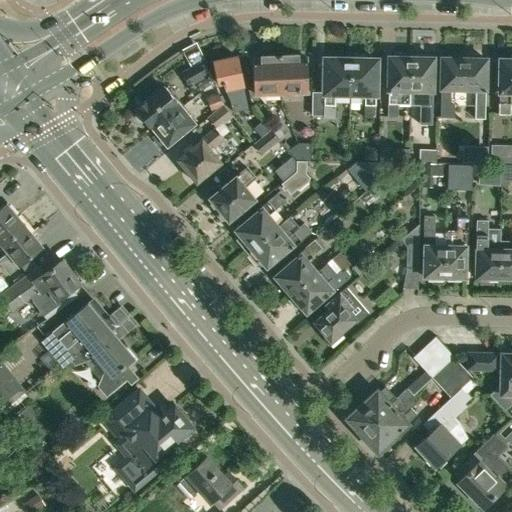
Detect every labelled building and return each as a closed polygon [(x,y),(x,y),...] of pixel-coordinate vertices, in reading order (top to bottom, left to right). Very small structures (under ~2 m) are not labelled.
[(351,55),(340,55),(340,54),(339,53),(338,52),(337,51),(336,51),(334,50),(331,50),(330,51),(329,51),(328,52),(327,53),(326,54),(326,56),(326,57),(326,58),(325,58),(324,92),(312,92),(312,113),(322,113),(322,117),(334,118),(335,92),(349,93),(351,55)] [(410,104),(411,54),(395,54),(395,56),(389,56),(388,116),(397,116),(398,104),(410,104)] [(432,121),(432,117),(433,57),(427,57),(427,54),(411,54),(410,104),(423,105),(422,121),(432,121)] [(254,94),(281,92),(279,55),(262,56),(262,59),(253,60),(254,94)] [(279,55),(281,92),(308,91),(307,57),(297,58),(297,55),(279,55)] [(366,59),(366,56),(351,55),(349,93),(364,93),(363,117),(375,117),(377,59),(366,59)] [(463,88),(464,55),(448,55),(448,57),(442,57),(440,117),(454,117),(455,104),(451,104),(451,88),(463,88)] [(464,55),(463,88),(476,88),(475,117),(485,118),(486,58),(480,58),(480,55),(464,55)] [(511,91),(511,55),(511,56),(510,59),(500,58),(499,113),(510,113),(511,92),(511,91)] [(230,98),(233,111),(248,108),(237,56),(214,61),(218,82),(223,81),(224,87),(225,87),(225,88),(230,98)] [(193,92),(201,87),(203,91),(213,82),(204,60),(182,72),(193,92)] [(176,97),(174,99),(164,86),(149,99),(148,98),(136,108),(137,110),(134,113),(135,117),(138,121),(142,122),(145,120),(154,130),(155,129),(154,128),(183,105),(176,97)] [(218,97),(210,100),(213,109),(221,106),(218,97)] [(188,116),(190,114),(183,105),(154,128),(155,129),(157,132),(152,136),(160,146),(165,142),(167,144),(194,123),(188,116)] [(231,115),(223,106),(211,116),(218,125),(231,115)] [(261,138),(272,129),(263,118),(252,127),(261,138)] [(196,182),(211,169),(221,161),(210,149),(223,137),(215,128),(177,159),(187,171),(187,175),(190,178),(193,179),(196,182)] [(272,129),(261,138),(254,143),(261,152),(279,138),(272,129)] [(489,160),(498,160),(498,143),(490,143),(490,145),(489,159),(489,160)] [(296,159),(305,159),(311,159),(311,145),(299,145),(290,151),(296,159)] [(448,145),(436,145),(436,148),(435,162),(447,162),(448,145)] [(364,149),(364,159),(377,160),(377,152),(378,147),(366,147),(364,147),(364,149)] [(417,162),(435,162),(436,148),(418,148),(417,162)] [(472,152),(471,162),(481,163),(487,164),(487,162),(487,161),(489,149),(473,148),(472,152)] [(305,159),(296,159),(296,170),(280,183),(289,194),(309,178),(304,172),(305,159)] [(469,163),(447,162),(447,189),(464,190),(464,182),(469,182),(469,163)] [(372,163),(372,174),(380,174),(383,174),(383,163),(372,163)] [(428,187),(433,187),(433,183),(433,176),(442,176),(443,164),(421,163),(421,173),(420,186),(428,187)] [(499,165),(477,164),(476,183),(498,184),(499,165)] [(228,221),(244,208),(255,199),(245,187),(256,178),(247,166),(209,198),(219,210),(218,212),(224,219),(226,219),(228,221)] [(247,252),(277,227),(267,215),(285,200),(278,191),(255,210),(256,212),(235,229),(241,236),(236,239),(247,252)] [(2,244),(24,225),(6,203),(0,207),(0,242),(2,244)] [(445,279),(446,230),(445,230),(445,231),(434,231),(435,215),(424,215),(423,245),(424,245),(424,276),(427,276),(427,278),(445,279)] [(465,277),(466,246),(467,246),(467,215),(456,215),(456,230),(446,230),(445,279),(461,279),(461,277),(465,277)] [(304,222),(297,228),(288,218),(277,227),(247,252),(257,263),(261,260),(266,266),(287,249),(288,251),(311,231),(304,222)] [(499,281),(500,241),(500,229),(487,229),(488,220),(476,219),(475,252),(476,252),(475,277),(479,277),(479,281),(499,281)] [(339,229),(331,220),(321,228),(329,237),(339,229)] [(419,267),(420,223),(401,240),(407,247),(407,267),(419,267)] [(0,262),(9,273),(19,265),(42,246),(24,225),(2,244),(6,249),(0,254),(0,262)] [(511,227),(511,241),(500,241),(499,281),(511,281),(511,227)] [(288,296),(317,271),(307,260),(322,247),(314,239),(294,256),(295,258),(274,276),(280,282),(278,284),(288,296)] [(360,274),(362,272),(370,266),(363,258),(352,266),(351,267),(354,270),(358,275),(360,274)] [(0,306),(7,301),(13,310),(36,293),(46,307),(80,282),(78,280),(80,278),(74,270),(72,272),(63,259),(44,272),(39,265),(0,293),(0,306)] [(317,271),(288,296),(298,308),(300,306),(306,312),(327,294),(328,295),(351,276),(343,267),(336,273),(327,262),(317,271)] [(366,312),(349,292),(344,286),(334,295),(339,300),(314,321),(321,329),(319,331),(330,345),(343,334),(341,331),(352,321),(354,322),(366,312)] [(133,373),(126,365),(135,358),(103,320),(106,317),(91,299),(41,340),(61,365),(86,345),(107,370),(104,373),(101,380),(98,385),(107,395),(133,373)] [(443,367),(454,357),(435,337),(424,347),(443,367)] [(443,367),(424,347),(413,357),(432,377),(443,367)] [(511,350),(511,354),(502,353),(501,386),(498,386),(489,395),(504,410),(511,402),(511,350)] [(494,354),(472,353),(469,356),(468,365),(472,368),(494,369),(497,366),(497,357),(494,354)] [(445,388),(465,369),(454,357),(443,367),(433,376),(445,388)] [(0,409),(25,390),(0,358),(0,409)] [(452,396),(461,388),(469,380),(473,377),(465,369),(445,388),(452,396)] [(469,380),(461,388),(466,393),(474,386),(475,386),(469,380)] [(406,388),(396,398),(385,386),(378,392),(377,390),(350,415),(350,420),(356,427),(356,428),(369,416),(378,425),(412,394),(406,388)] [(466,437),(459,422),(451,414),(470,397),(466,393),(461,388),(452,396),(431,416),(435,412),(443,421),(415,446),(435,467),(466,437)] [(139,390),(103,419),(104,420),(107,418),(120,434),(111,442),(127,460),(115,469),(132,490),(154,472),(152,471),(161,464),(181,447),(182,448),(183,447),(177,439),(192,426),(189,423),(189,421),(188,419),(188,417),(187,415),(186,413),(184,412),(183,411),(181,410),(179,409),(177,409),(174,405),(159,418),(154,412),(156,410),(139,390)] [(418,400),(413,395),(412,394),(378,425),(369,416),(356,428),(378,451),(417,414),(411,407),(418,400)] [(51,428),(31,403),(20,412),(41,437),(51,428)] [(484,455),(478,461),(472,467),(458,481),(484,506),(498,492),(505,485),(511,477),(511,467),(498,454),(507,445),(494,432),(477,449),(484,455)] [(230,483),(206,456),(179,480),(192,495),(199,489),(210,502),(212,500),(219,507),(242,487),(234,479),(230,483)]
